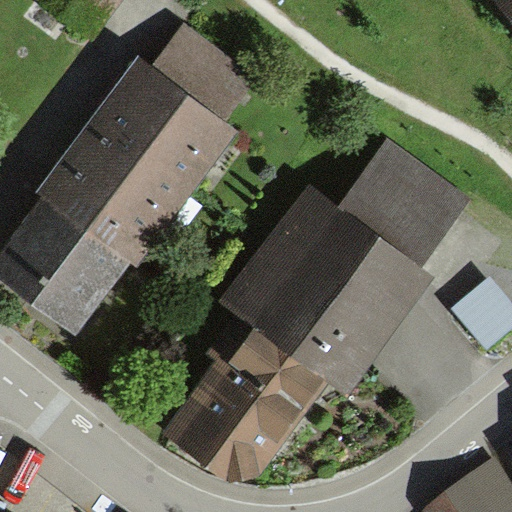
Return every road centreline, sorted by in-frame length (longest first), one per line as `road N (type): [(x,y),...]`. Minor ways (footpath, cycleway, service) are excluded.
road 1 (residential): [(0,371),(181,511)]
road 2 (residential): [(375,511),(511,405)]
